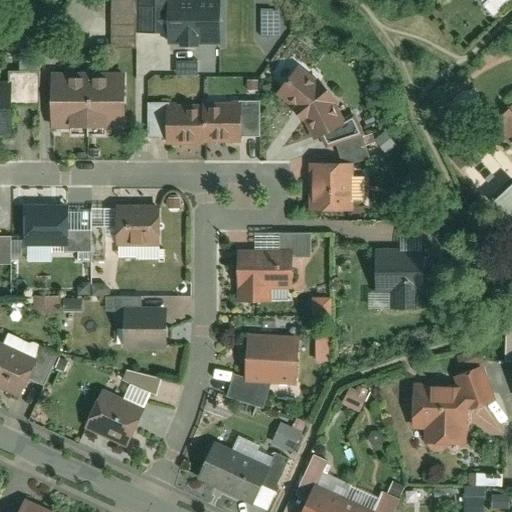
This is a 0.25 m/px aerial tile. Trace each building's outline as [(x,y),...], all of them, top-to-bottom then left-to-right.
[(111,0),(111,48),(134,48),(134,28),(134,0),(111,0)] [(134,0),(134,28),(165,28),(165,0),(134,0)] [(217,0),(165,0),(165,28),(165,40),(217,40),(217,0)] [(508,0),(484,0),(481,3),(493,15),(508,0)] [(298,66),(277,91),(299,108),(313,135),(320,131),(341,120),(324,87),(298,66)] [(9,81),(9,105),(36,104),(36,69),(8,69),(9,81)] [(52,71),(52,126),(123,126),(123,71),(52,71)] [(0,133),(9,133),(9,105),(9,81),(0,81),(0,133)] [(238,99),(238,101),(238,135),(258,135),(258,99),(238,99)] [(166,136),(166,104),(166,101),(146,101),(147,137),(166,136)] [(202,104),(202,139),(238,138),(238,135),(238,101),(202,101),(202,104)] [(166,136),(166,141),(202,141),(202,139),(202,104),(166,104),(166,136)] [(511,147),(511,112),(508,108),(491,125),(511,147)] [(341,120),(320,131),(325,142),(357,131),(350,115),(341,120)] [(351,162),(309,162),(308,207),(351,208),(351,162)] [(24,205),(24,242),(63,242),(65,242),(65,230),(66,205),(24,205)] [(116,206),(116,243),(158,244),(159,206),(116,206)] [(89,225),(89,230),(89,250),(89,259),(103,259),(104,225),(89,225)] [(89,230),(65,230),(65,242),(63,242),(62,250),(89,250),(89,230)] [(278,232),(278,252),(289,252),(289,255),(309,255),(308,232),(278,232)] [(8,235),(0,235),(0,262),(8,262),(8,235)] [(422,248),(376,248),(376,289),(389,289),(389,303),(420,303),(419,289),(422,289),(422,248)] [(239,252),(239,297),(264,298),(264,285),(289,285),(289,255),(289,252),(278,252),(239,252)] [(57,312),(57,295),(33,294),(33,312),(57,312)] [(124,306),(139,306),(139,295),(112,295),(112,311),(124,311),(124,306)] [(310,315),(327,315),(326,295),(309,296),(310,315)] [(139,306),(124,306),(124,311),(125,345),(164,344),(163,306),(139,306)] [(246,334),(245,377),(271,378),(293,379),(295,336),(246,334)] [(0,342),(0,385),(18,394),(34,358),(0,342)] [(481,363),(453,373),(456,382),(466,382),(467,407),(493,398),(481,363)] [(161,377),(124,368),(121,378),(156,394),(161,377)] [(271,378),(245,377),(232,373),(226,393),(262,405),(271,378)] [(413,382),(413,425),(424,425),(424,441),(462,440),(462,425),(467,425),(467,407),(466,382),(456,382),(413,382)] [(347,383),(337,402),(356,411),(365,392),(347,383)] [(101,390),(84,427),(127,446),(143,409),(101,390)] [(276,421),(267,442),(290,451),(298,430),(276,421)] [(212,441),(196,476),(250,500),(258,482),(266,465),(212,441)] [(266,465),(258,482),(273,489),(288,457),(273,450),(266,465)] [(293,492),(307,498),(314,484),(325,458),(311,452),(293,492)] [(498,482),(497,472),(479,474),(480,484),(498,482)] [(307,498),(301,511),(371,511),(373,509),(314,484),(307,498)] [(373,509),(371,511),(391,511),(398,498),(381,490),(373,509)] [(51,511),(22,500),(16,511),(51,511)]
